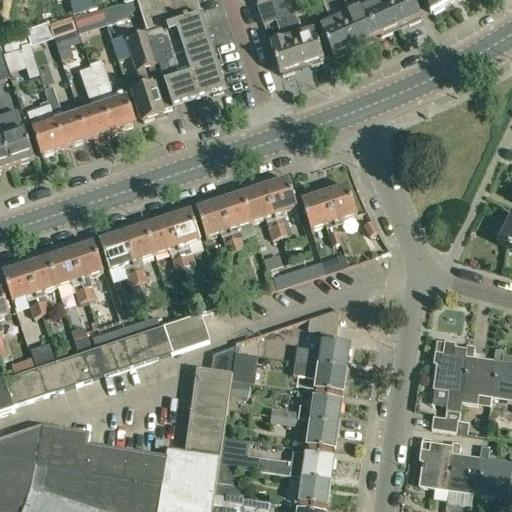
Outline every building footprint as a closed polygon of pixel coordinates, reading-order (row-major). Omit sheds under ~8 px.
[(158,67),(173,110),(173,111),(226,93),(195,0),(145,0),(136,3),(147,36),(158,67)] [(254,0),(264,27),(277,23),(285,20),(294,17),(302,14),(296,0),(254,0)] [(346,52),(354,48),(342,20),(333,0),(323,0),(334,23),(320,29),(333,58),(334,57),(336,60),(347,55),(346,52)] [(333,0),(342,20),(354,48),(362,45),(363,48),(374,43),(373,40),(377,38),(364,10),(352,15),(344,0),(333,0)] [(392,32),(400,28),(388,0),(385,0),(364,10),(377,38),(381,37),(382,39),(393,34),(392,32)] [(388,0),(400,28),(408,24),(409,27),(420,22),(419,20),(421,19),(412,0),(388,0)] [(443,6),(450,2),(449,0),(421,0),(431,14),(432,13),(434,15),(444,9),(443,6)] [(289,31),(292,39),(302,69),(310,66),(311,69),(323,65),(322,62),(324,61),(314,31),(301,35),(294,17),(285,20),(289,31)] [(88,35),(83,18),(74,21),(80,38),(88,35)] [(292,39),(289,31),(285,20),(277,23),(283,41),(270,46),(280,76),(282,76),(283,78),(294,74),(293,72),(302,69),(292,39)] [(40,44),(34,27),(24,31),(29,44),(30,47),(40,44)] [(25,36),(1,42),(6,61),(23,56),(28,71),(30,80),(39,77),(30,47),(29,44),(28,44),(25,36)] [(133,94),(143,125),(163,119),(162,114),(173,110),(158,67),(147,36),(127,43),(142,91),(133,94)] [(91,71),(97,89),(113,135),(136,127),(124,93),(110,97),(107,86),(100,64),(90,68),(91,71)] [(91,142),(113,135),(97,89),(91,71),(80,75),(93,112),(82,116),(80,117),(89,143),(91,142)] [(78,118),(65,122),(54,89),(45,92),(50,105),(49,105),(64,151),(89,143),(80,117),(78,118)] [(42,159),(64,151),(49,105),(41,107),(42,111),(28,116),(33,133),(42,159)] [(0,118),(0,134),(12,169),(35,161),(18,113),(6,117),(0,118)] [(0,173),(12,169),(0,134),(0,173)] [(265,189),(275,219),(276,223),(285,221),(283,216),(298,211),(288,182),(265,189)] [(266,222),(267,227),(276,223),(275,219),(265,189),(242,197),(252,227),(266,222)] [(343,223),(358,218),(348,189),(325,196),(334,225),(336,230),(344,227),(343,223)] [(336,230),(334,225),(325,196),(301,204),(311,233),(325,228),(327,233),(336,230)] [(242,197),(219,205),(229,234),(252,227),(242,197)] [(206,242),(229,234),(219,205),(197,212),(206,242)] [(191,214),(168,221),(178,252),(201,244),(191,214)] [(499,246),(506,249),(511,251),(511,217),(506,230),(504,229),(501,231),(497,238),(498,241),(500,242),(499,246)] [(155,259),(178,252),(168,221),(145,229),(155,259)] [(278,228),(282,239),(288,237),(285,226),(278,228)] [(369,240),(377,237),(372,226),(363,229),(369,240)] [(278,228),(268,231),(272,242),(282,239),(278,228)] [(145,229),(122,236),(132,267),(139,286),(148,283),(142,264),(155,259),(145,229)] [(338,235),(329,238),(332,250),(341,247),(338,235)] [(139,286),(132,267),(122,236),(100,244),(110,274),(124,270),(130,289),(139,286)] [(245,252),(241,239),(232,242),(236,255),(245,252)] [(232,242),(223,245),(227,257),(236,255),(232,242)] [(94,246),(71,253),(81,284),(104,276),(94,246)] [(81,284),(71,253),(48,261),(58,291),(81,284)] [(192,255),(180,259),(185,273),(196,269),(192,255)] [(176,275),(185,273),(180,259),(172,262),(176,275)] [(36,299),(58,291),(48,261),(26,269),(36,299)] [(317,280),(326,278),(323,269),(322,266),(313,269),(317,280)] [(13,306),(36,299),(26,269),(3,276),(13,306)] [(309,283),(317,280),(313,269),(305,271),(309,283)] [(297,273),(301,285),(305,284),(309,283),(305,271),(301,272),(297,273)] [(301,285),(297,273),(289,276),(293,288),(301,285)] [(289,276),(281,278),(285,290),(293,288),(289,276)] [(277,293),(285,290),(281,278),(273,281),(277,293)] [(270,295),(277,293),(273,281),(266,283),(270,295)] [(96,301),(92,289),(84,292),(87,304),(96,301)] [(84,292),(74,295),(78,307),(87,304),(84,292)] [(0,324),(0,321),(10,318),(2,293),(0,293),(0,357),(6,355),(2,345),(3,344),(0,335),(0,333),(3,333),(0,324)] [(204,299),(194,302),(199,316),(209,313),(204,299)] [(48,304),(39,307),(42,318),(51,315),(48,304)] [(33,321),(42,318),(39,307),(30,310),(33,321)] [(310,324),(309,334),(337,338),(341,314),(340,314),(310,324)] [(212,346),(203,319),(166,331),(0,385),(0,419),(16,414),(16,410),(212,346)] [(157,320),(149,322),(153,333),(160,330),(157,320)] [(149,322),(141,325),(145,336),(153,333),(149,322)] [(137,338),(145,336),(141,325),(133,328),(137,338)] [(133,328),(125,330),(128,341),(137,338),(133,328)] [(120,344),(128,341),(125,330),(117,333),(120,344)] [(79,331),(71,334),(78,354),(91,349),(85,332),(80,334),(79,331)] [(120,344),(117,333),(109,336),(112,346),(120,344)] [(109,336),(101,338),(104,349),(112,346),(109,336)] [(96,352),(104,349),(101,338),(93,341),(96,352)] [(311,367),(321,368),(348,372),(351,348),(324,344),(323,355),(298,351),(295,371),(311,373),(311,367)] [(447,435),(458,437),(460,424),(462,406),(464,397),(468,371),(464,370),(467,352),(446,349),(446,346),(438,345),(435,367),(439,367),(435,393),(449,395),(445,422),(435,421),(433,433),(447,435)] [(477,399),(494,401),(497,376),(494,375),(495,365),(474,362),(476,350),(467,349),(467,352),(464,370),(468,371),(464,397),(462,406),(475,408),(477,399)] [(0,511),(214,511),(217,498),(237,351),(214,361),(212,375),(199,374),(188,458),(169,455),(168,461),(89,449),(91,437),(45,430),(0,444),(0,511)] [(497,353),(495,365),(494,375),(497,376),(494,401),(507,403),(507,408),(511,408),(511,360),(504,359),(505,354),(497,353)] [(237,356),(233,386),(249,388),(250,386),(255,387),(258,359),(237,356)] [(344,397),(348,372),(321,368),(311,367),(311,373),(295,371),(294,379),(319,383),(318,393),(344,397)] [(249,388),(233,386),(229,413),(235,414),(236,402),(247,403),(249,388)] [(313,425),(340,429),(343,404),(316,400),(313,425)] [(299,417),(289,416),(287,428),(303,430),(304,424),(310,425),(312,411),(300,409),(299,417)] [(272,426),(287,428),(289,416),(273,413),(272,426)] [(469,426),(460,424),(458,437),(468,438),(469,426)] [(336,454),(340,429),(313,425),(309,450),(336,454)] [(225,441),(221,470),(235,472),(246,474),(248,459),(249,445),(225,441)] [(424,443),(423,454),(421,465),(424,465),(421,490),(450,494),(454,468),(451,468),(452,458),(453,450),(433,446),(433,444),(424,443)] [(453,450),(452,458),(451,468),(454,468),(450,494),(479,499),(483,473),(479,472),(481,462),(460,459),(462,448),(454,447),(453,450)] [(483,451),(481,462),(479,472),(483,473),(479,499),(508,503),(511,474),(511,466),(489,463),(491,452),(483,451)] [(267,477),(298,481),(305,482),(332,486),(335,461),(294,456),(293,466),(269,462),(267,477)] [(221,470),(217,498),(239,501),(241,490),(233,489),(234,478),(235,472),(221,470)] [(328,510),(332,486),(305,482),(303,495),(296,495),(295,505),(328,510)] [(269,511),(270,506),(239,501),(217,498),(214,511),(269,511)]
